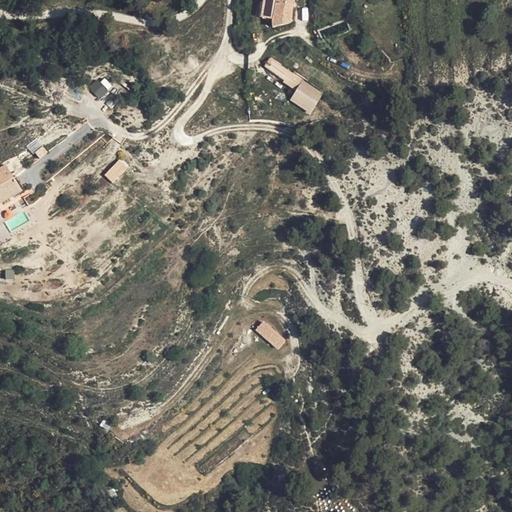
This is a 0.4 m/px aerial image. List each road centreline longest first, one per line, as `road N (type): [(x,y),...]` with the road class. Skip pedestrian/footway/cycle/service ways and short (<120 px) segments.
road 1 (track): [(511,277),(491,267),(374,325),(343,200),(304,141),(257,127),(180,140),(176,130),(206,93),(225,50),(229,0)]
road 2 (track): [(0,14),(92,12),(150,23),(177,19),(201,0)]
